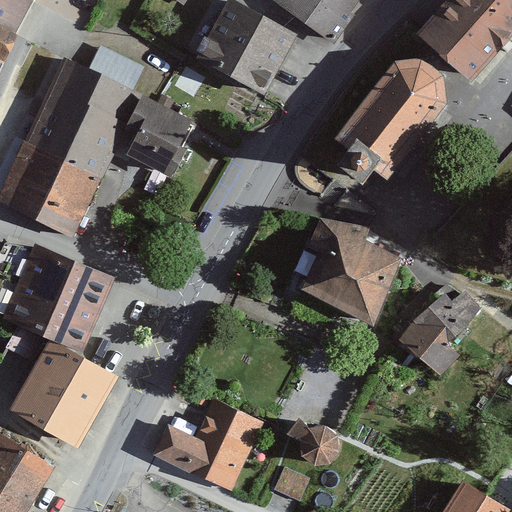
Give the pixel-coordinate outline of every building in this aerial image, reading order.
[(0,0),(0,26),(5,30),(24,0),(0,0)] [(261,92),(291,34),(226,0),(215,0),(188,54),(261,92)] [(263,0),(326,44),(356,0),(263,0)] [(457,82),(511,23),(511,0),(427,0),(401,28),(457,82)] [(387,173),(449,97),(443,71),(423,55),(397,56),(335,132),(345,140),(338,149),(364,170),(371,161),(387,173)] [(59,57),(25,130),(101,165),(135,92),(59,57)] [(154,175),(184,121),(144,98),(114,153),(154,175)] [(25,130),(0,183),(0,207),(67,238),(101,165),(25,130)] [(367,237),(373,224),(324,202),(305,243),(313,247),(294,287),(371,322),(403,253),(367,237)] [(0,319),(70,354),(104,274),(27,242),(0,290),(0,319)] [(490,315),(443,275),(388,339),(434,378),(490,315)] [(110,376),(12,330),(2,348),(25,361),(0,402),(0,411),(65,450),(110,376)] [(197,479),(198,475),(226,491),(263,426),(212,396),(189,436),(158,421),(142,453),(197,479)] [(302,451),(315,461),(331,458),(340,446),(338,430),(325,421),(309,423),(300,414),(288,430),(300,436),(302,451)] [(0,511),(14,511),(45,465),(0,436),(0,511)] [(285,466),(278,487),(302,494),(308,474),(285,466)] [(500,511),(503,507),(455,476),(430,511),(500,511)]
